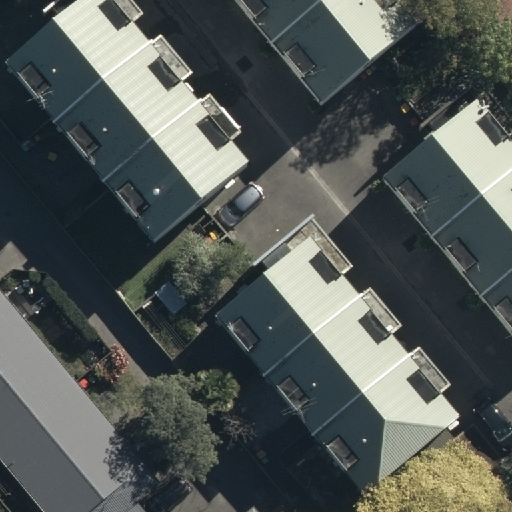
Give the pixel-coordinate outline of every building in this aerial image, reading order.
[(97,0),(0,79),(47,137),(150,53),(106,0),(97,0)] [(218,0),(264,55),(331,0),(218,0)] [(331,0),(264,55),(311,113),(414,29),(390,0),(331,0)] [(511,0),(474,0),(511,46),(511,0)] [(47,137),(95,194),(197,111),(150,53),(47,137)] [(384,186),(432,244),(511,179),(511,140),(483,105),(384,186)] [(95,194),(142,252),(245,168),(197,111),(95,194)] [(511,179),(432,244),(481,303),(511,278),(511,179)] [(212,329),(261,388),(360,308),(311,249),(212,329)] [(511,278),(481,303),(511,341),(511,278)] [(0,299),(0,462),(40,511),(246,511),(243,508),(238,511),(140,511),(131,500),(151,484),(0,299)] [(261,388),(309,447),(408,367),(360,308),(261,388)] [(309,447),(358,506),(457,426),(408,367),(309,447)]
